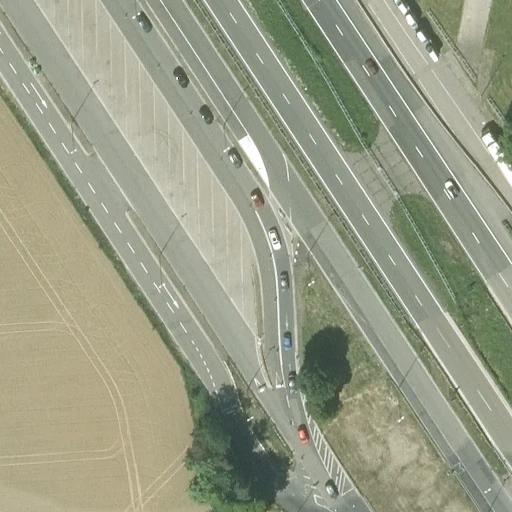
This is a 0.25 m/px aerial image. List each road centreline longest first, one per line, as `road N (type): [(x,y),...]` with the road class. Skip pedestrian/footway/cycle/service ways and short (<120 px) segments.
road 1 (motorway): [(174,0),(504,511)]
road 2 (motorway): [(117,0),(253,210),(277,283),(287,417),(341,511)]
road 3 (motorway): [(219,0),(511,444)]
road 4 (motorway): [(511,295),(318,0)]
